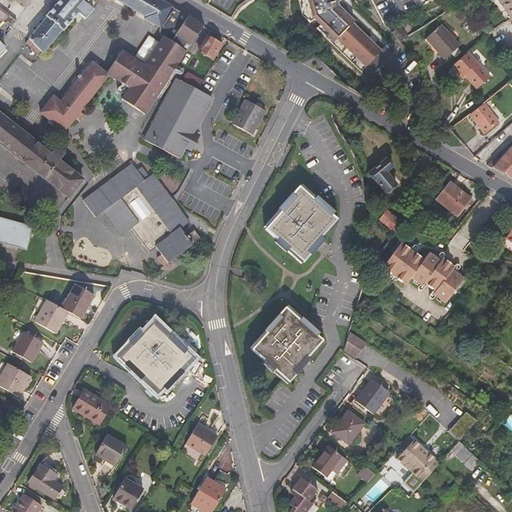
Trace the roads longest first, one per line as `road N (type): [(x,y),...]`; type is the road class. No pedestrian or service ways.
road 1 (residential): [(310,75),(232,225),(212,303)]
road 2 (tertiary): [(310,75),(511,191)]
road 3 (residential): [(52,409),(126,291),(212,303)]
road 4 (residential): [(212,303),(256,487)]
road 5 (tertiary): [(175,0),(310,75)]
road 6 (residential): [(344,372),(340,394),(277,474),(256,487)]
